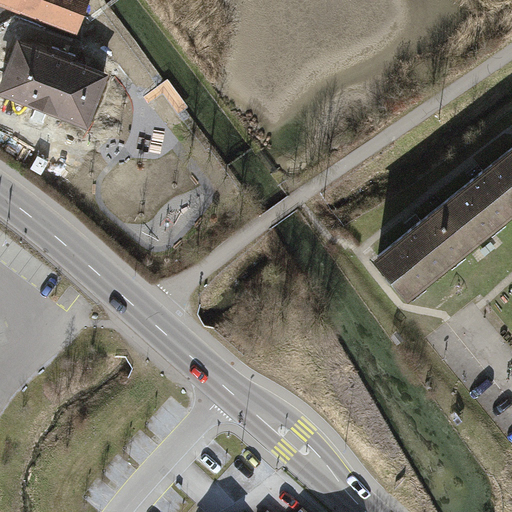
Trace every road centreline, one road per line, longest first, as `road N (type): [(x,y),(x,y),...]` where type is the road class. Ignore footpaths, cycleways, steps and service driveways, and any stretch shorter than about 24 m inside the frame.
road 1 (residential): [(148,319),(297,198),(511,50)]
road 2 (track): [(297,198),(143,0)]
road 3 (primary): [(148,319),(0,193)]
road 4 (primary): [(367,511),(226,387)]
road 5 (unclassified): [(226,387),(121,511)]
